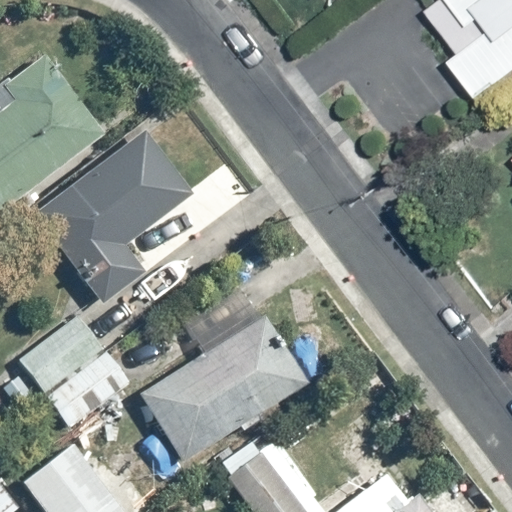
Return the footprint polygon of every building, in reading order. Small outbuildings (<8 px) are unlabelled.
[(511,0),(437,0),(426,8),(458,50),(449,58),(477,94),(511,67),(511,0)] [(0,211),(100,134),(38,55),(0,84),(0,90),(8,100),(0,105),(0,211)] [(189,193),(138,128),(27,214),(97,304),(138,271),(119,247),(189,193)] [(41,397),(103,352),(76,314),(14,360),(41,397)] [(261,317),(134,395),(176,464),(304,386),(261,317)] [(103,352),(41,397),(66,430),(127,385),(103,352)] [(119,511),(67,443),(16,482),(39,511),(119,511)] [(0,511),(9,511),(18,506),(0,482),(0,511)] [(425,511),(412,494),(389,511),(425,511)]
